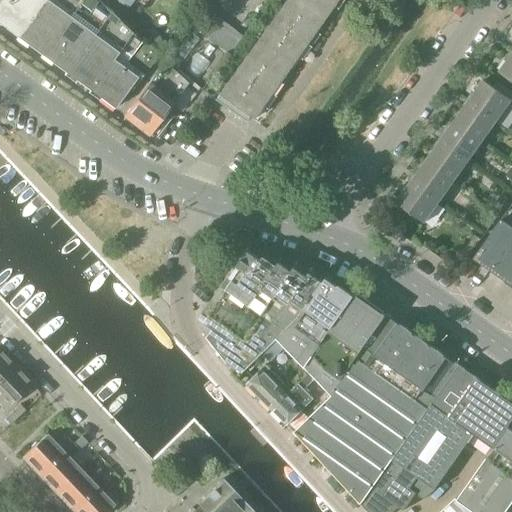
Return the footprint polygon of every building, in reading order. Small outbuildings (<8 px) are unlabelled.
[(0,24),(18,38),(45,0),(0,0),(0,1),(0,24)] [(123,67),(140,42),(96,0),(45,0),(18,38),(114,109),(137,77),(123,67)] [(194,0),(207,10),(214,0),(194,0)] [(292,0),(223,99),(252,120),(337,0),(292,0)] [(203,34),(216,17),(207,10),(194,27),(203,34)] [(225,23),(216,17),(203,34),(212,41),(225,23)] [(234,30),(225,23),(212,41),(220,47),(234,30)] [(220,47),(229,54),(242,37),(234,30),(220,47)] [(145,44),(159,55),(167,45),(152,34),(145,44)] [(159,55),(145,44),(144,44),(134,57),(149,68),(159,55)] [(511,81),(511,54),(499,72),(511,81)] [(187,80),(169,60),(167,58),(123,116),(148,136),(149,134),(158,138),(158,139),(161,135),(166,128),(170,119),(172,113),(173,107),(171,107),(190,82),(187,80)] [(511,114),(511,101),(484,81),(469,102),(497,122),(503,126),(511,114)] [(482,142),(497,122),(469,102),(454,122),(482,142)] [(468,162),(482,142),(454,122),(440,142),(468,162)] [(454,182),(468,162),(440,142),(426,162),(454,182)] [(439,202),(454,182),(426,162),(411,182),(439,202)] [(425,223),(439,202),(411,182),(397,203),(425,223)] [(499,214),(509,200),(503,196),(493,210),(499,214)] [(511,206),(475,259),(511,284),(511,206)] [(488,229),(499,214),(493,210),(483,225),(488,229)] [(470,256),(481,240),(475,236),(464,251),(470,256)] [(323,287),(325,284),(310,273),(307,277),(295,268),(292,272),(280,263),(277,267),(264,258),(261,262),(248,252),(199,321),(213,331),(207,338),(228,365),(228,364),(242,374),(263,354),(277,340),(299,319),(323,287)] [(313,357),(356,295),(355,295),(354,297),(339,286),(335,291),(325,284),(323,287),(299,319),(277,340),(284,347),(309,373),(315,380),(331,396),(341,381),(326,370),(313,357)] [(341,381),(387,317),(356,295),(313,357),(326,370),(341,381)] [(399,325),(390,319),(387,317),(341,381),(331,396),(332,397),(294,433),(362,506),(393,462),(460,366),(455,362),(454,364),(445,357),(445,355),(433,347),(431,347),(429,346),(429,344),(417,336),(415,336),(414,335),(413,333),(402,325),(399,325)] [(269,361),(284,347),(277,340),(263,354),(269,361)] [(0,380),(14,366),(0,351),(0,380)] [(299,385),(298,385),(288,395),(280,388),(284,384),(265,365),(261,369),(262,370),(246,385),(273,412),(290,395),(289,395),(299,385)] [(0,403),(6,409),(32,385),(14,366),(0,380),(0,403)] [(511,422),(511,402),(460,366),(393,462),(434,490),(435,491),(475,435),(494,449),(508,428),(511,422)] [(331,396),(315,380),(309,373),(298,385),(299,385),(289,395),(290,395),(273,412),(287,426),(288,426),(294,433),(332,397),(331,396)] [(10,425),(25,411),(19,405),(5,419),(10,425)] [(511,430),(508,428),(494,449),(457,500),(454,498),(440,511),(507,511),(511,505),(511,430)] [(66,437),(56,446),(46,435),(22,458),(39,476),(72,444),(66,437)] [(79,470),(69,460),(79,450),(72,444),(39,476),(56,493),(79,470)] [(423,500),(434,490),(393,462),(362,506),(367,511),(393,511),(399,508),(404,511),(416,494),(423,500)] [(99,472),(90,481),(79,470),(56,493),(72,510),(106,479),(99,472)] [(106,511),(113,506),(102,494),(112,485),(106,479),(72,510),(73,511),(106,511)] [(253,511),(222,479),(196,504),(198,506),(194,510),(192,508),(187,511),(253,511)]
